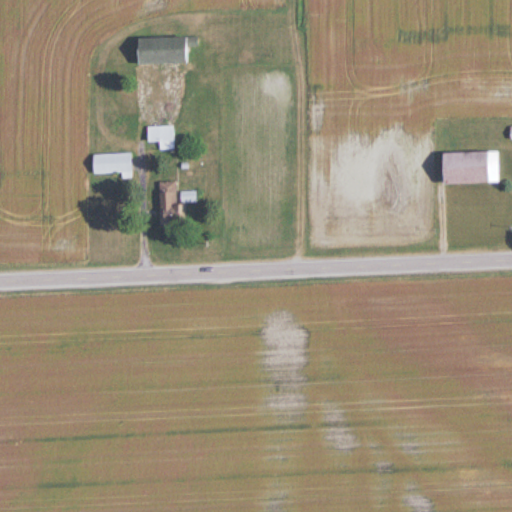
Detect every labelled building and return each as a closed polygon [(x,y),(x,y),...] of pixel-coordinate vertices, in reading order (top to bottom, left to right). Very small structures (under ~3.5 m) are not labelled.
[(178,65),(178,38),(130,38),(130,65),(178,65)] [(157,150),(174,150),(174,128),(144,128),(144,143),(157,143),(157,150)] [(435,185),(498,184),(498,152),(435,153),(435,185)] [(120,175),(120,178),(132,178),(132,155),(89,155),(89,175),(120,175)] [(156,225),(182,226),(182,205),(174,205),(174,183),(157,183),(156,225)] [(194,193),(177,193),(177,203),(194,203),(194,193)]
